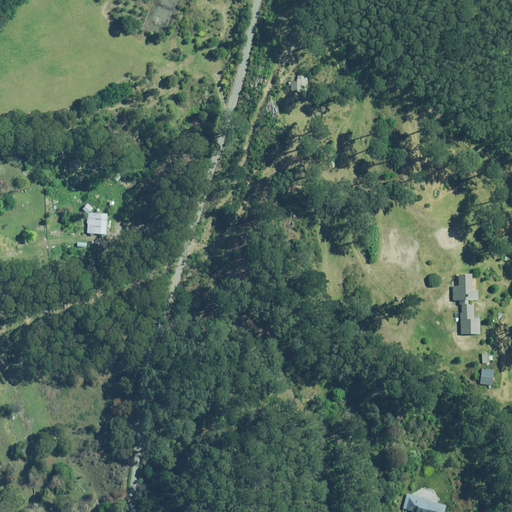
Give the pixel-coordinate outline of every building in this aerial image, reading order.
[(309,81),(298,80),(297,93),(309,93),(309,81)] [(83,170),(82,162),(70,163),(71,171),(83,170)] [(93,209),(88,204),(83,210),(88,214),(93,209)] [(108,215),(88,214),(87,234),(107,235),(108,215)] [(454,301),(460,301),(460,321),(475,321),(475,301),(485,301),(485,291),(472,291),(472,289),(460,289),(460,288),(454,288),(454,301)] [(495,370),(483,369),(481,384),(494,386),(495,370)] [(436,504),(407,495),(403,510),(409,511),(445,511),(447,506),(436,503),(436,504)]
